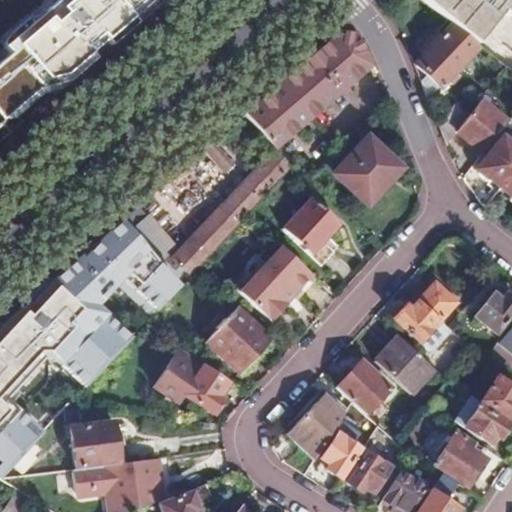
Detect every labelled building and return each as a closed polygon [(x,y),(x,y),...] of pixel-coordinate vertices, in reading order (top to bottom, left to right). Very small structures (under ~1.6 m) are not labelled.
[(55,0),(18,40),(54,78),(147,0),(55,0)] [(511,7),(511,0),(421,0),(444,19),(474,44),(501,10),(507,14),(511,7)] [(476,51),(444,19),(432,30),(438,37),(413,62),(424,73),(437,86),(439,88),(444,83),(449,87),(458,78),(453,74),(475,53),(476,51)] [(356,33),(338,31),(244,113),(275,150),(301,126),(280,101),(291,91),(305,107),(330,84),(338,94),(346,86),(336,75),(355,58),(364,70),(371,64),(356,33)] [(346,86),(364,70),(355,58),(336,75),(346,86)] [(424,73),(419,78),(425,96),(437,86),(424,73)] [(305,107),(313,116),(338,94),(330,84),(305,107)] [(280,101),(301,126),(313,116),(305,107),(291,91),(280,101)] [(507,121),(480,101),(469,114),(453,133),(482,154),(507,121)] [(454,103),(436,125),(443,145),(453,133),(469,114),(454,103)] [(500,187),(511,171),(511,148),(499,138),(475,169),(477,171),(475,174),(485,182),(488,179),(500,187)] [(402,168),(370,139),(335,175),(367,206),(402,168)] [(213,140),(204,148),(224,170),(232,163),(213,140)] [(316,142),(290,168),(304,186),(332,158),(316,142)] [(290,168),(275,150),(223,205),(225,208),(180,254),(147,215),(128,233),(164,275),(179,285),(290,168)] [(511,171),(500,187),(509,194),(509,201),(511,203),(511,171)] [(338,222),(312,199),(285,230),(323,266),(335,252),(323,241),(338,222)] [(138,205),(119,222),(128,233),(147,215),(138,205)] [(315,278),(279,245),(251,274),(248,272),(233,287),(267,319),(293,291),(299,296),(315,278)] [(452,333),(445,327),(439,322),(456,303),(436,284),(413,309),(407,303),(393,320),(432,355),(452,333)] [(499,301),(489,293),(470,317),(494,335),(511,312),(511,295),(510,294),(508,297),(504,295),(499,301)] [(271,335),(236,304),(225,315),(221,312),(212,322),(216,326),(206,337),(241,369),(271,335)] [(464,324),(456,336),(464,344),(473,331),(464,324)] [(511,327),(498,346),(511,356),(511,327)] [(397,335),(373,361),(411,395),(435,369),(397,335)] [(225,384),(178,351),(153,386),(176,402),(181,395),(205,412),(206,410),(212,409),(217,403),(214,399),(225,384)] [(333,387),(349,402),(362,413),(387,384),(359,358),(333,387)] [(511,387),(495,376),(479,400),(508,420),(509,417),(511,417),(511,387)] [(313,460),(344,411),(321,395),(285,434),(313,460)] [(463,416),(466,419),(461,428),(486,445),(492,436),(496,438),(505,425),(476,404),(470,413),(467,410),(463,416)] [(364,430),(344,418),(335,433),(337,434),(322,458),(330,463),(326,468),(340,476),(359,447),(356,445),(364,430)] [(70,427),(76,466),(120,461),(114,422),(70,427)] [(384,433),(376,426),(360,451),(364,453),(368,456),(384,433)] [(484,459),(463,444),(466,440),(453,430),(430,464),(465,487),(484,459)] [(368,456),(364,453),(344,482),(359,491),(362,487),(371,492),(385,467),(368,456)] [(76,466),(72,467),(74,489),(81,494),(106,491),(108,511),(121,511),(163,497),(158,457),(120,461),(76,466)] [(390,511),(409,511),(424,489),(399,473),(380,502),(387,506),(389,503),(393,506),(390,511)] [(212,505),(203,483),(188,488),(189,492),(157,504),(160,511),(194,511),(193,509),(201,507),(202,509),(212,505)] [(19,511),(30,496),(15,486),(4,506),(13,511),(19,511)] [(418,511),(454,511),(430,495),(418,511)]
